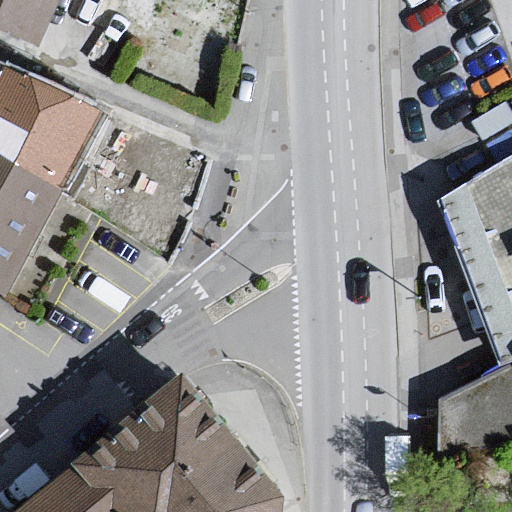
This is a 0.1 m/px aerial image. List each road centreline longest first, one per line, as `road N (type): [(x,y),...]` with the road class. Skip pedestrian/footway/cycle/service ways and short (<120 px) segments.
road 1 (residential): [(0,466),(209,314),(272,277),(347,257)]
road 2 (primary): [(334,0),(347,257)]
road 3 (primary): [(347,257),(352,511)]
